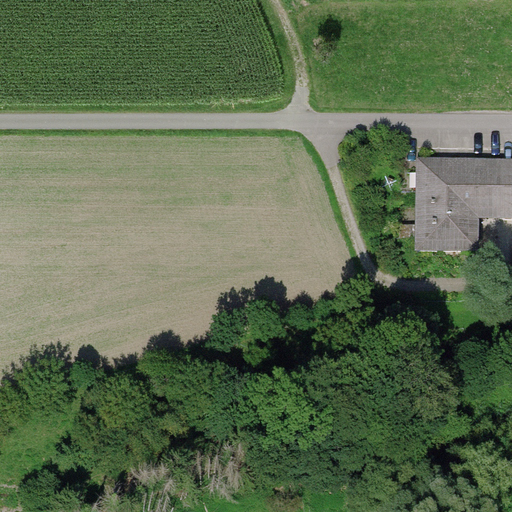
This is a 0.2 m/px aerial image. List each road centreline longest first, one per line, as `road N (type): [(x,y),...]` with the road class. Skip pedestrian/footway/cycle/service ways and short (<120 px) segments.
road 1 (track): [(0,121),(511,125)]
road 2 (track): [(497,242),(481,277),(445,290),(394,282),(364,255),(273,0)]
